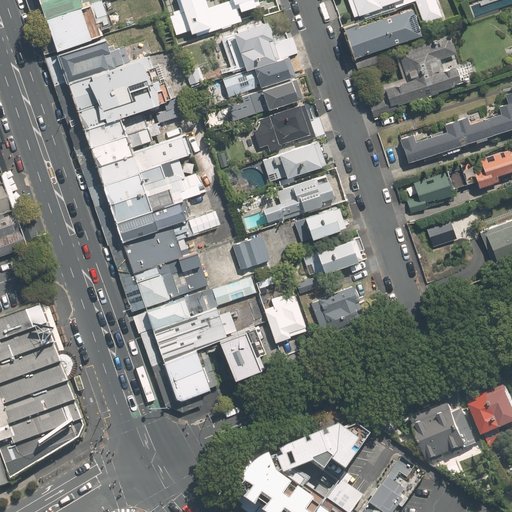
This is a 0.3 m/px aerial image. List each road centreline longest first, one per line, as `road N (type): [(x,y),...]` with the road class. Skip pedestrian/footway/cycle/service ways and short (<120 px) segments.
road 1 (residential): [(305,0),(422,350)]
road 2 (tertiary): [(153,459),(422,350)]
road 3 (secondary): [(81,256),(153,459)]
road 4 (secondary): [(11,53),(81,256)]
